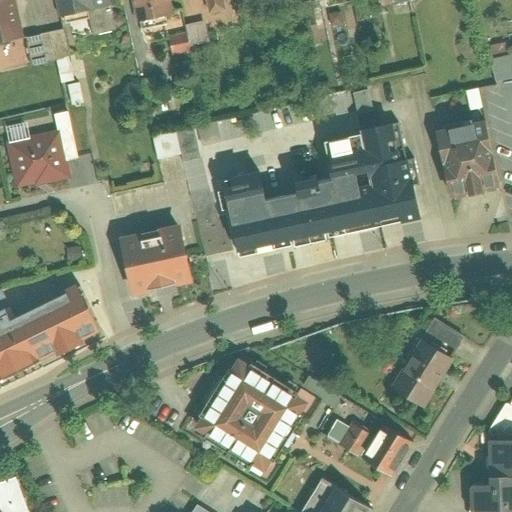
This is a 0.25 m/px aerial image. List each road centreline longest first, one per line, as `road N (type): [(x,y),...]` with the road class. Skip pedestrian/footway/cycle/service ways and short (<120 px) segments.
road 1 (tertiary): [(0,429),(214,327),(387,282),(511,265)]
road 2 (residential): [(401,511),(511,341)]
